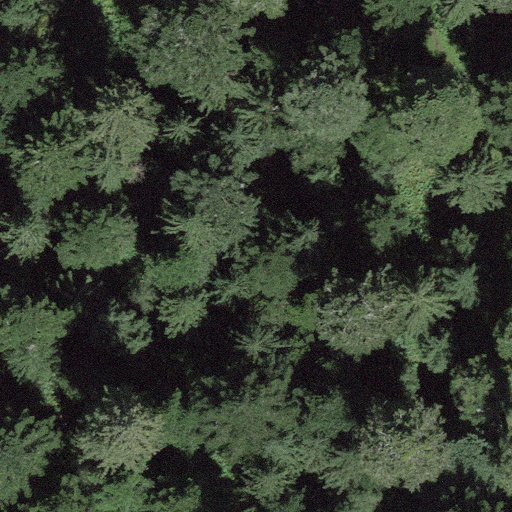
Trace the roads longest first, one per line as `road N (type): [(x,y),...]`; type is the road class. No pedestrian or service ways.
road 1 (track): [(394,511),(486,356),(511,250)]
road 2 (track): [(511,206),(472,101),(401,0)]
